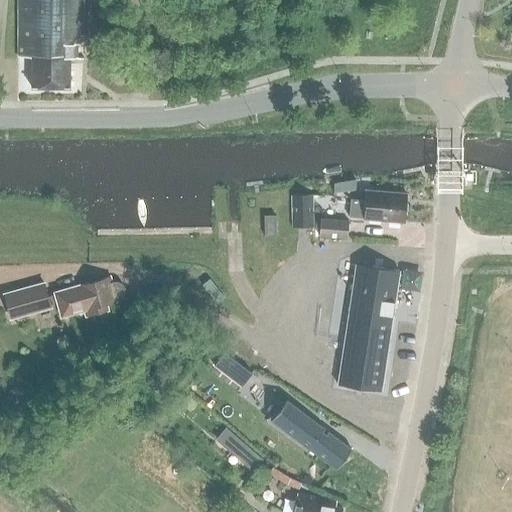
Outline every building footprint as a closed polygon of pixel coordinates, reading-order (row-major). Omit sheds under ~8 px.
[(82,37),(82,0),(18,0),(18,58),(31,58),(31,89),(69,89),(69,59),(76,59),(76,45),(79,45),(79,37),(82,37)] [(363,219),(404,223),(406,195),(365,191),(364,201),(350,200),(348,218),(363,219)] [(311,196),(289,196),(290,229),(311,228),(311,196)] [(274,216),(263,216),(263,237),(274,237),(274,216)] [(318,219),(317,237),(346,239),(347,221),(318,219)] [(357,256),(343,343),(386,350),(399,263),(357,256)] [(109,278),(77,287),(53,294),(59,318),(83,311),(85,317),(107,311),(105,305),(117,301),(119,300),(120,299),(121,299),(122,297),(123,295),(123,293),(123,291),(123,290),(122,288),(122,287),(121,286),(119,284),(117,284),(115,283),(113,283),(111,283),(109,278)] [(8,322),(49,310),(41,285),(1,296),(8,322)] [(343,343),(338,377),(381,384),(386,350),(343,343)] [(224,353),(214,366),(241,387),(252,374),(224,353)] [(284,404),(271,421),(307,448),(307,449),(335,470),(340,464),(351,449),(327,432),(325,434),(322,431),(324,429),(303,414),(304,413),(286,400),(283,404),(284,404)] [(244,446),(233,459),(251,474),(262,462),(244,446)] [(339,511),(340,508),(334,507),(335,501),(296,494),(292,511),(339,511)]
